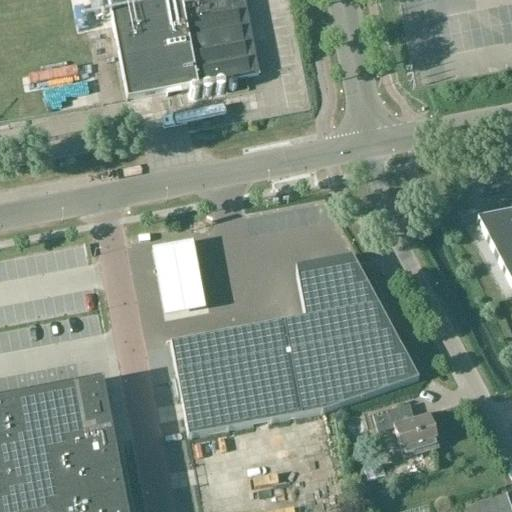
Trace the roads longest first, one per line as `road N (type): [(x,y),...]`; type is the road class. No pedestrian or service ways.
road 1 (unclassified): [(368,148),(0,217)]
road 2 (residential): [(511,453),(395,239),(368,148)]
road 3 (unclassified): [(368,148),(339,0)]
road 4 (unclassified): [(511,116),(368,148)]
